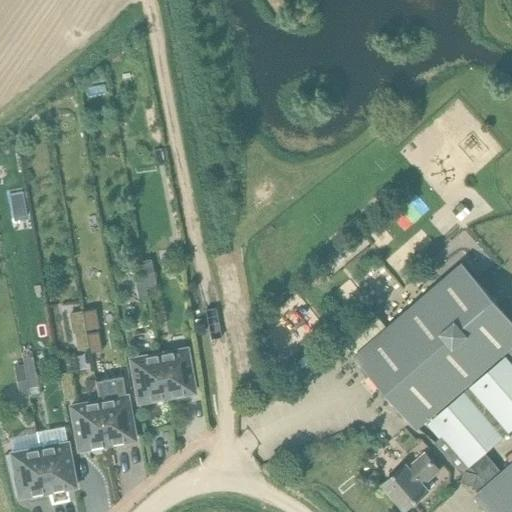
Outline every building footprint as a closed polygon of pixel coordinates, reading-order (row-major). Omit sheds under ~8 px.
[(446,190),(459,204),(470,195),(457,181),(446,190)] [(511,317),(465,264),(372,344),(357,357),(418,428),(464,389),(472,382),(511,347),(511,317)] [(153,272),(143,274),(144,282),(146,290),(156,288),(153,272)] [(144,282),(135,284),(138,299),(147,297),(146,290),(144,282)] [(129,317),(131,328),(149,323),(146,313),(129,317)] [(94,321),(84,323),(86,331),(87,339),(97,337),(94,321)] [(86,331),(76,333),(79,349),(89,347),(87,339),(86,331)] [(195,393),(186,349),(158,354),(166,395),(172,399),(182,397),(184,395),(195,393)] [(161,401),(166,395),(158,354),(130,359),(138,404),(149,402),(151,403),(161,401)] [(32,357),(22,358),(26,381),(28,388),(38,386),(32,357)] [(467,391),(432,421),(443,435),(434,442),(471,484),(470,490),(476,490),(480,495),(511,468),(493,446),(511,430),(511,367),(505,359),(475,384),(472,382),(464,389),(467,391)] [(26,381),(16,382),(19,398),(29,396),(28,388),(26,381)] [(127,396),(99,402),(106,442),(113,446),(123,445),(124,442),(135,440),(127,396)] [(105,440),(99,402),(70,407),(78,451),(89,449),(92,450),(101,449),(106,442),(105,440)] [(31,411),(34,426),(61,422),(59,407),(31,411)] [(67,443),(39,449),(46,489),(53,494),(63,492),(65,489),(75,487),(67,443)] [(46,489),(39,449),(10,454),(19,498),(29,496),(32,497),(42,496),(46,489)] [(440,471),(438,469),(425,454),(409,468),(406,465),(383,485),(405,511),(429,491),(423,485),(440,471)] [(478,497),(491,511),(511,511),(511,467),(511,468),(480,495),(478,497)]
